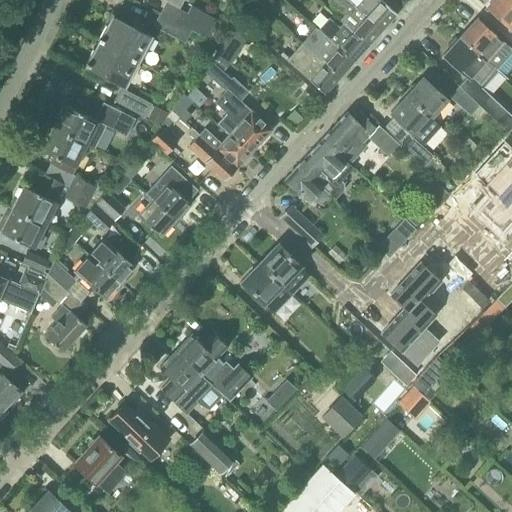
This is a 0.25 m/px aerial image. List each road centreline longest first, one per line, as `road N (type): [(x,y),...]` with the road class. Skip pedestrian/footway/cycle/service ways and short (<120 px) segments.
road 1 (residential): [(0,474),(432,0)]
road 2 (unknown): [(363,304),(394,295),(483,212)]
road 3 (unclassified): [(0,115),(54,0)]
